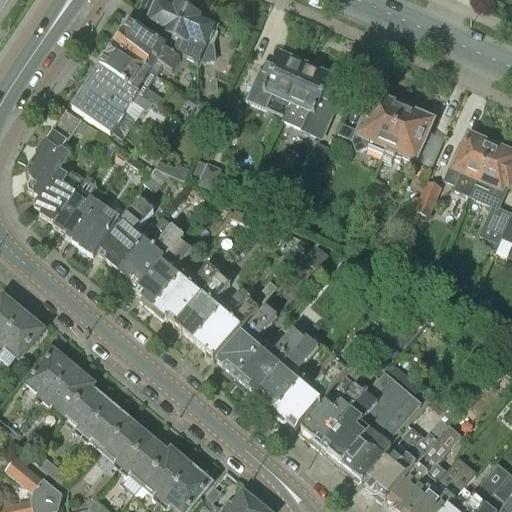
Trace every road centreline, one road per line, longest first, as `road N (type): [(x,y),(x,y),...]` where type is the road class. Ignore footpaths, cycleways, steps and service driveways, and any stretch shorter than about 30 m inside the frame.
road 1 (tertiary): [(305,511),(0,242)]
road 2 (tertiary): [(511,68),(356,0)]
road 3 (tertiary): [(0,117),(78,0)]
